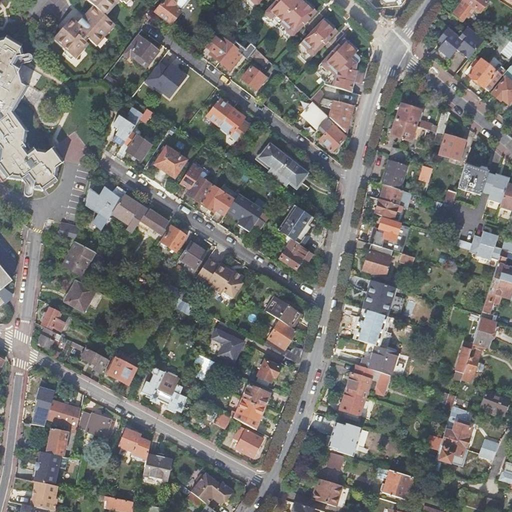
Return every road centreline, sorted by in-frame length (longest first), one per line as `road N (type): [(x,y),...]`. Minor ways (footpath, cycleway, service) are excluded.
road 1 (residential): [(22,347),(268,484)]
road 2 (residential): [(326,306),(109,164)]
road 3 (residential): [(148,25),(352,184)]
road 4 (residential): [(326,306),(303,403),(268,484)]
road 5 (residential): [(0,502),(22,347)]
road 6 (residential): [(511,143),(395,49)]
road 7 (residential): [(395,49),(352,184)]
road 8 (residential): [(352,184),(326,306)]
